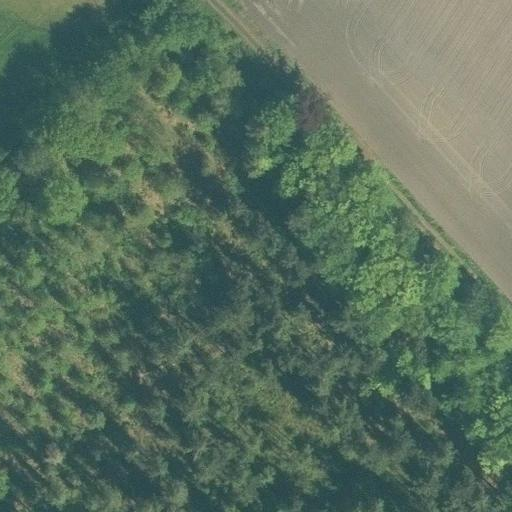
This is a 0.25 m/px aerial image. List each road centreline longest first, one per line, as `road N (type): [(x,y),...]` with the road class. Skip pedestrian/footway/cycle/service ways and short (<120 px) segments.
road 1 (track): [(511,328),(208,0)]
road 2 (track): [(210,1),(0,204)]
